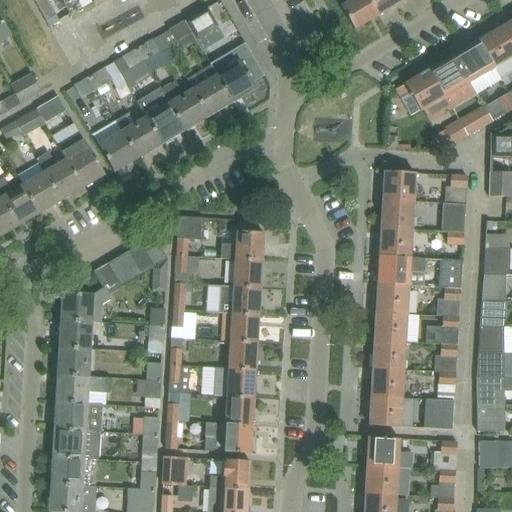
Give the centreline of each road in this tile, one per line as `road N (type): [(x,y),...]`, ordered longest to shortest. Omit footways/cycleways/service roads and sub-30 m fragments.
road 1 (residential): [(287,511),(295,473),(316,443),(325,248),(283,155)]
road 2 (residential): [(17,281),(224,160),(283,155)]
road 3 (residential): [(24,511),(34,324),(17,281)]
road 4 (residential): [(288,101),(474,0)]
